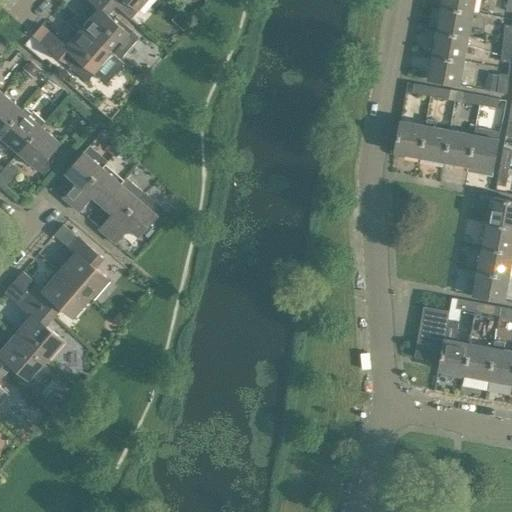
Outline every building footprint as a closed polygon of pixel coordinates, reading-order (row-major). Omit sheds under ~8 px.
[(111,0),(90,0),(97,6),(81,24),(111,50),(117,55),(120,55),(136,35),(136,33),(114,13),(112,16),(107,11),(115,2),(111,0)] [(111,0),(115,2),(130,16),(138,7),(143,0),(111,0)] [(440,2),(436,26),(467,32),(472,8),(440,2)] [(511,21),(504,21),(502,39),(511,40),(511,31),(511,21)] [(40,22),(32,31),(65,60),(86,78),(94,68),(104,77),(121,58),(117,55),(111,50),(81,24),(65,43),(40,22)] [(436,26),(431,51),(463,57),(467,32),(436,26)] [(502,39),(500,57),(509,58),(511,40),(502,39)] [(431,51),(426,76),(458,82),(463,57),(431,51)] [(30,57),(23,65),(32,73),(39,65),(30,57)] [(486,69),(483,85),(494,87),(497,71),(486,69)] [(497,79),(496,89),(505,91),(507,73),(498,71),(497,79)] [(413,80),(412,88),(430,92),(431,83),(413,80)] [(431,83),(430,92),(454,96),(456,88),(431,83)] [(456,88),(454,96),(478,101),(480,92),(456,88)] [(0,130),(21,106),(2,90),(0,92),(0,130)] [(480,92),(478,101),(496,104),(498,96),(480,92)] [(21,106),(0,130),(0,149),(8,140),(17,148),(40,122),(45,117),(32,106),(30,108),(24,103),(21,106)] [(424,121),(418,153),(443,158),(448,126),(435,123),(436,116),(426,114),(424,121)] [(399,117),(393,148),(418,153),(424,121),(399,117)] [(40,122),(17,148),(37,165),(45,155),(59,139),(40,122)] [(473,130),(467,162),(477,164),(476,166),(478,169),(488,171),(490,169),(491,167),(492,167),(498,135),(497,135),(499,128),(474,124),(473,130)] [(448,126),(443,158),(467,162),(473,130),(448,126)] [(113,136),(108,142),(114,148),(120,141),(113,136)] [(120,141),(114,148),(122,154),(127,148),(120,141)] [(74,178),(61,193),(70,201),(102,164),(105,160),(107,158),(88,142),(83,148),(64,169),(74,178)] [(502,145),(499,163),(508,164),(511,147),(502,145)] [(37,165),(36,165),(43,171),(52,161),(45,155),(37,165)] [(9,158),(0,168),(0,182),(2,185),(18,166),(9,158)] [(102,164),(70,201),(78,208),(91,193),(101,201),(120,180),(123,176),(105,160),(102,164)] [(499,163),(496,181),(505,182),(508,164),(499,163)] [(108,213),(98,225),(106,232),(138,195),(143,189),(125,174),(123,176),(120,180),(101,201),(99,204),(108,213)] [(138,195),(106,232),(114,239),(127,224),(138,233),(157,212),(156,211),(162,205),(143,189),(138,195)] [(511,197),(490,193),(485,218),(511,223),(511,197)] [(511,223),(485,218),(481,242),(511,248),(511,223)] [(53,231),(75,250),(59,268),(90,294),(107,275),(95,264),(102,255),(62,220),(53,231)] [(511,248),(481,242),(476,266),(508,272),(511,249),(511,248)] [(476,266),(471,291),(503,297),(508,272),(476,266)] [(22,267),(13,278),(53,312),(60,304),(72,314),(90,294),(59,268),(44,286),(22,267)] [(13,278),(4,288),(31,312),(16,330),(46,357),(63,337),(45,321),(53,312),(13,278)] [(458,295),(457,304),(474,307),(476,298),(470,297),(458,295)] [(476,298),(474,307),(498,312),(500,303),(476,298)] [(422,303),(420,316),(446,321),(447,315),(448,308),(422,303)] [(511,304),(500,303),(498,312),(511,314),(511,304)] [(437,366),(437,367),(438,367),(462,371),(468,340),(454,337),(457,317),(447,315),(446,321),(444,332),(442,343),(439,359),(437,366)] [(420,316),(418,327),(444,332),(446,321),(420,316)] [(416,338),(442,343),(444,332),(418,327),(416,338)] [(0,367),(3,370),(11,361),(29,376),(46,357),(16,330),(0,348),(0,367)] [(492,344),(487,376),(511,380),(511,372),(511,348),(502,346),(504,338),(494,336),(492,344)] [(416,338),(413,354),(439,359),(442,343),(416,338)] [(468,340),(462,371),(487,376),(492,344),(478,342),(468,340)]
